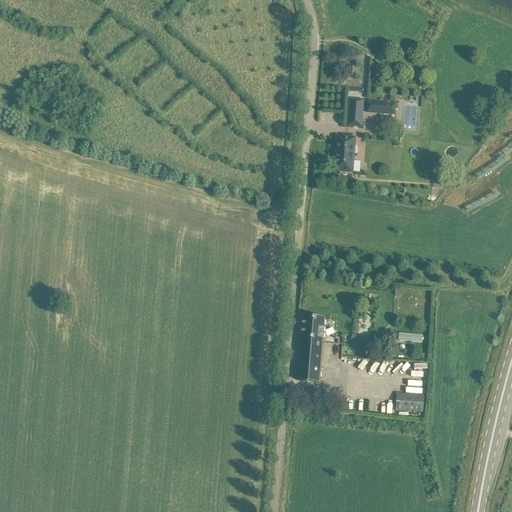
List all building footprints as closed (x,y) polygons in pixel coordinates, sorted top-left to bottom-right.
[(348,125),(361,126),(363,100),(350,99),(348,125)] [(367,100),(367,112),(395,115),(396,103),(367,100)] [(355,138),(348,137),(337,136),(336,144),(339,144),(339,148),(336,148),(335,161),(338,161),(337,171),(340,171),(340,173),(341,175),(345,175),(347,174),(347,172),(353,172),(353,170),(350,170),(351,162),(353,162),(354,153),(356,153),(358,152),(358,148),(357,146),(355,146),(355,138)] [(303,316),(299,359),(297,380),(319,382),(324,318),(303,316)] [(373,337),(352,335),(351,344),(371,347),(373,337)] [(425,395),(416,395),(398,393),(396,411),(423,413),(425,395)]
